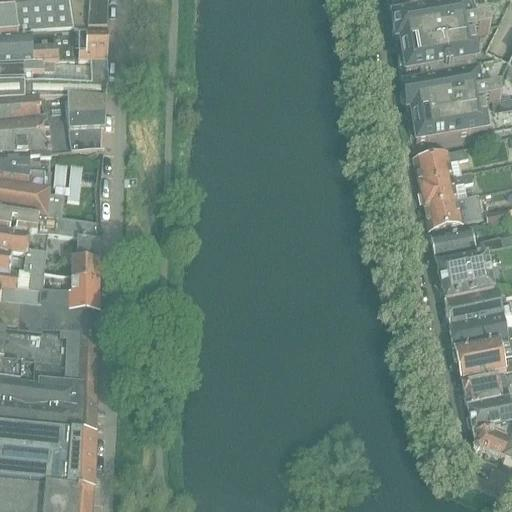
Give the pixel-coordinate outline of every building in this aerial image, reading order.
[(0,7),(0,44),(31,42),(31,39),(74,35),(105,33),(106,0),(73,0),(73,2),(67,2),(41,3),(11,6),(0,7)] [(385,0),(387,7),(391,10),(394,24),(389,25),(393,49),(398,48),(405,91),(400,92),(404,116),(409,115),(411,130),(408,134),(409,141),(414,143),(414,149),(485,135),(480,106),(499,103),(497,92),(479,95),(469,40),(488,36),(486,25),(467,28),(462,0),(385,0)] [(105,64),(105,33),(74,35),(75,66),(105,64)] [(0,70),(59,69),(59,67),(75,66),(74,35),(31,39),(31,42),(0,44),(0,70)] [(0,88),(81,87),(106,86),(105,64),(75,66),(59,67),(59,69),(0,70),(0,88)] [(81,87),(81,100),(94,100),(104,102),(106,87),(106,86),(81,87)] [(0,88),(0,106),(49,105),(104,102),(94,100),(81,100),(81,87),(0,88)] [(103,118),(104,102),(49,105),(49,122),(103,118)] [(0,106),(0,129),(50,126),(49,122),(49,105),(0,106)] [(0,188),(49,191),(50,174),(50,164),(49,157),(70,156),(102,152),(103,132),(103,118),(49,122),(50,126),(0,129),(0,188)] [(413,164),(418,188),(450,181),(447,167),(466,163),(464,153),(413,164)] [(418,188),(423,211),(455,204),(452,190),(471,186),(469,177),(450,181),(418,188)] [(481,187),(483,198),(510,192),(507,181),(481,187)] [(0,188),(0,215),(40,220),(45,221),(49,198),(48,198),(49,191),(0,188)] [(49,198),(45,221),(59,222),(61,223),(63,200),(49,198)] [(455,205),(455,204),(423,211),(427,234),(480,223),(478,214),(468,216),(465,203),(455,205)] [(507,213),(486,217),(487,226),(509,221),(507,213)] [(0,233),(12,235),(14,234),(38,235),(40,220),(0,215),(0,233)] [(76,260),(76,257),(76,240),(56,239),(59,222),(45,221),(40,220),(38,235),(14,234),(12,235),(0,233),(0,292),(41,298),(41,294),(43,278),(44,258),(76,260)] [(59,222),(56,239),(76,240),(98,242),(99,227),(61,223),(59,222)] [(434,266),(501,252),(499,242),(472,248),(469,234),(429,242),(434,266)] [(98,242),(76,240),(76,257),(98,258),(98,242)] [(486,259),(435,269),(443,305),(493,295),(486,259)] [(76,261),(70,261),(70,280),(98,281),(98,262),(76,261)] [(41,298),(40,310),(98,315),(98,305),(98,281),(70,280),(70,294),(41,294),(41,298)] [(0,307),(40,310),(41,298),(0,292),(0,307)] [(443,305),(448,330),(497,320),(508,317),(506,306),(498,307),(496,294),(493,295),(443,305)] [(0,307),(0,330),(18,331),(38,332),(39,329),(98,333),(98,315),(40,310),(0,307)] [(497,320),(448,330),(453,355),(509,344),(511,342),(511,332),(500,335),(497,320)] [(0,333),(0,361),(35,364),(34,381),(38,381),(76,383),(75,405),(96,407),(97,337),(39,334),(39,336),(17,334),(5,334),(0,333)] [(511,374),(511,363),(506,365),(507,370),(504,371),(502,362),(511,359),(509,344),(453,355),(460,385),(511,375),(511,374)] [(0,378),(19,380),(20,364),(0,362),(0,378)] [(460,388),(465,412),(511,402),(511,401),(508,403),(505,388),(511,386),(511,374),(511,375),(511,378),(460,388)] [(0,382),(0,404),(10,405),(75,411),(75,405),(76,383),(38,381),(37,386),(0,382)] [(511,402),(465,412),(471,437),(511,428),(511,427),(509,413),(511,412),(511,402)] [(0,427),(73,432),(95,434),(96,412),(75,411),(10,405),(0,404),(0,427)] [(0,482),(86,489),(93,489),(93,483),(94,461),(94,460),(94,457),(95,441),(95,434),(73,432),(0,427),(0,482)] [(478,454),(499,463),(508,440),(511,430),(511,428),(471,437),(473,449),(478,454)] [(511,430),(508,440),(499,463),(511,467),(511,430)] [(0,511),(92,511),(93,491),(93,489),(86,489),(0,482),(0,511)]
